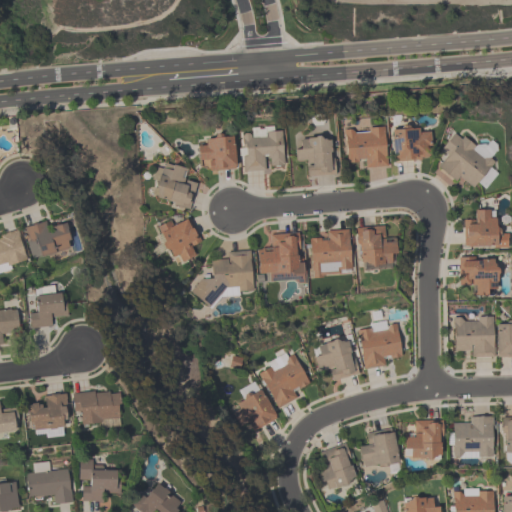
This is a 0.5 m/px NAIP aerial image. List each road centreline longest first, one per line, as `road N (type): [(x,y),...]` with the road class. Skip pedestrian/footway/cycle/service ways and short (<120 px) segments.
road 1 (secondary): [(511,39),(0,82)]
road 2 (secondary): [(265,80),(511,60)]
road 3 (residential): [(298,511),(287,465),(302,433),(341,409),(429,389)]
road 4 (residential): [(426,197),(225,208)]
road 5 (residential): [(429,389),(426,197)]
road 6 (secondary): [(0,103),(168,88)]
